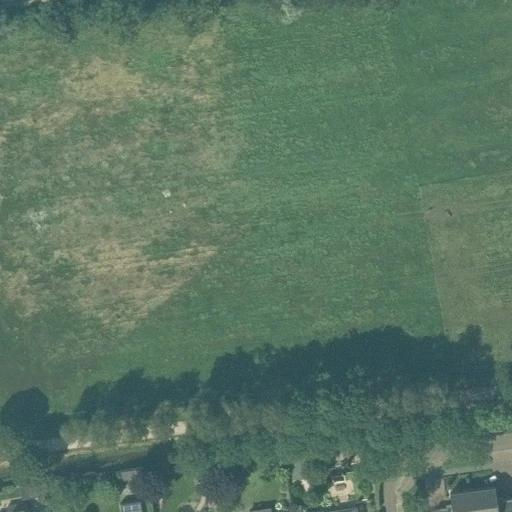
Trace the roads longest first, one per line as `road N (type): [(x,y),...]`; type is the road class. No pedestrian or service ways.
road 1 (track): [(511,388),(0,447)]
road 2 (residential): [(391,511),(390,491),(404,461),(511,444)]
